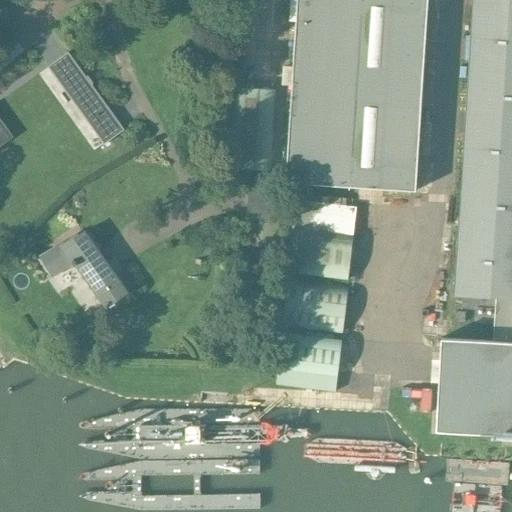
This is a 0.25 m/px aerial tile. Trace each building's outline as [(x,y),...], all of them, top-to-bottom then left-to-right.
[(296,0),(295,17),(284,182),(415,190),(426,17),(426,0),(296,0)] [(494,341),(491,348),(511,349),(511,0),(473,0),(455,292),(461,293),(496,295),(495,311),(494,325),(494,341)] [(0,11),(0,37),(9,36),(4,11),(0,11)] [(231,70),(243,71),(245,47),(233,46),(231,70)] [(68,52),(47,67),(103,145),(124,130),(68,52)] [(225,167),(269,170),(274,89),(230,86),(225,167)] [(0,143),(9,137),(0,123),(0,143)] [(202,159),(191,165),(197,175),(208,169),(202,159)] [(278,218),(276,218),(278,189),(250,187),(248,216),(259,217),(258,245),(277,247),(278,218)] [(292,228),(287,272),(348,279),(353,236),(292,228)] [(39,257),(52,277),(74,262),(106,308),(127,293),(84,231),(78,235),(77,233),(39,257)] [(288,281),(283,327),(340,334),(346,287),(288,281)] [(495,311),(496,295),(461,293),(460,309),(473,310),(495,311)] [(495,311),(473,310),(472,325),(494,325),(495,311)] [(464,313),(453,313),(453,324),(464,324),(464,313)] [(281,333),(277,368),(337,375),(341,340),(281,333)] [(511,349),(491,348),(494,341),(440,338),(436,429),(511,433),(511,349)]
